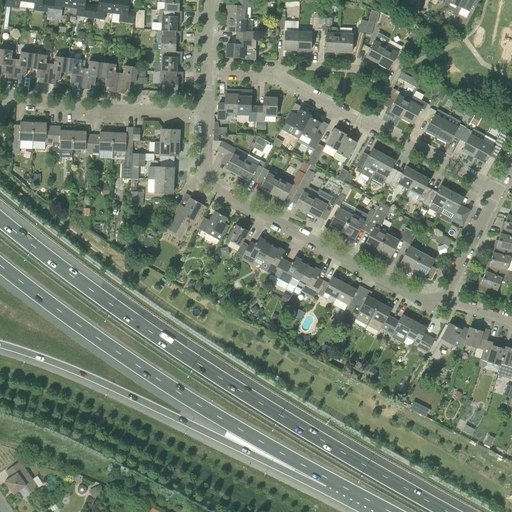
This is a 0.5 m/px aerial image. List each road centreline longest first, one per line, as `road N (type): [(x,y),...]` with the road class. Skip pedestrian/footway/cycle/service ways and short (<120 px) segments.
road 1 (track): [(0,174),(192,323),(238,323),(511,469)]
road 2 (motorway): [(449,511),(198,364),(0,217)]
road 3 (motorway): [(0,265),(156,378),(330,480)]
road 4 (motorway): [(0,345),(330,480)]
road 5 (residential): [(442,299),(421,300),(212,187),(202,171),(204,112)]
road 6 (residential): [(204,112),(0,103)]
road 7 (residential): [(269,73),(280,66),(354,68),(385,85),(365,121)]
road 8 (residential): [(496,191),(365,121)]
road 9 (residential): [(442,299),(496,191)]
